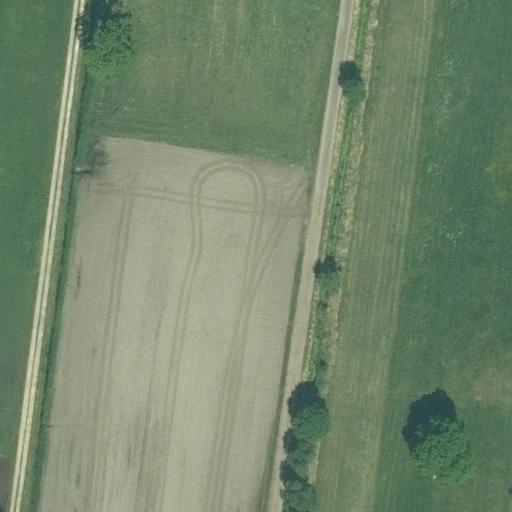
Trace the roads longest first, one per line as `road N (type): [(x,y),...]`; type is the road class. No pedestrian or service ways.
road 1 (track): [(274,511),(344,0)]
road 2 (track): [(10,511),(78,0)]
